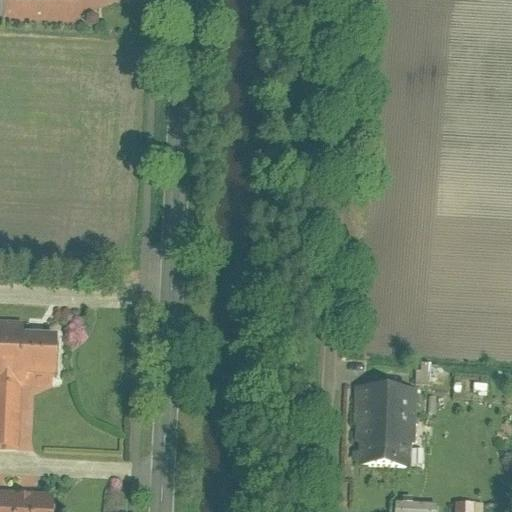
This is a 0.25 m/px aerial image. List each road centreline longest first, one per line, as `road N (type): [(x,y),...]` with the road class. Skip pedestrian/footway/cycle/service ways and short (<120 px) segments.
road 1 (tertiary): [(159,511),(184,0)]
road 2 (unclassified): [(324,511),(347,0)]
road 3 (unknown): [(0,482),(161,489)]
